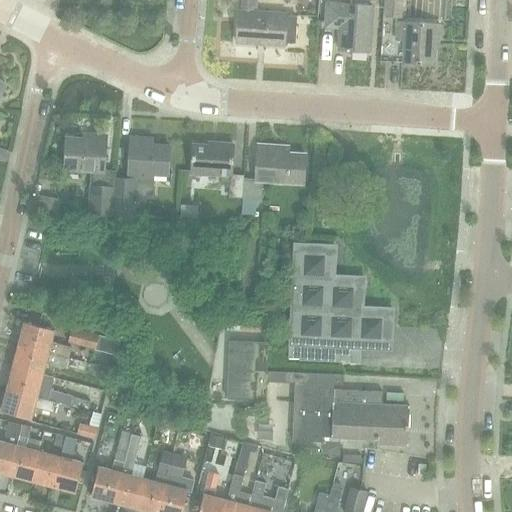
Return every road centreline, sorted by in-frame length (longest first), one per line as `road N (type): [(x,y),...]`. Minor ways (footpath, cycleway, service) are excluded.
road 1 (residential): [(494,117),(173,84)]
road 2 (residential): [(0,278),(49,41)]
road 3 (residential): [(473,511),(467,452),(485,280)]
road 4 (residential): [(485,280),(494,117)]
road 5 (residential): [(173,84),(49,41)]
